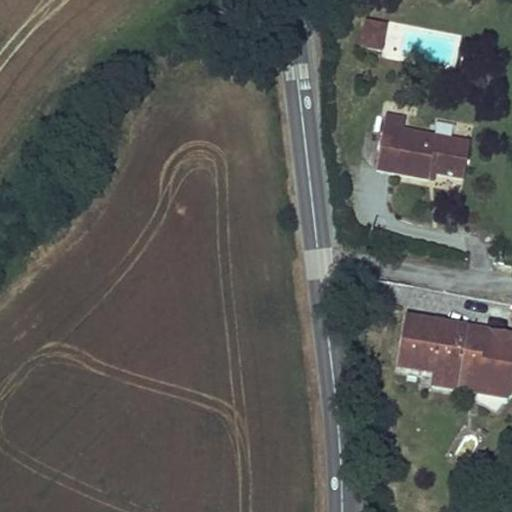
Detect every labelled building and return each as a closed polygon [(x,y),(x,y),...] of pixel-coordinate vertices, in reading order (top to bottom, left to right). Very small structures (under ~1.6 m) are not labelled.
[(365,24),(361,49),(383,53),(386,28),(365,24)] [(376,171),(426,181),(427,174),(436,175),(464,181),(470,145),(405,132),(406,121),(385,117),(376,171)] [(435,182),(436,175),(427,174),(426,181),(435,182)] [(484,342),(486,332),(406,320),(398,370),(433,375),(456,379),(454,392),(506,402),(511,394),(511,341),(511,346),(484,342)] [(511,346),(511,341),(511,338),(511,335),(486,332),(484,342),(511,346)] [(456,379),(433,375),(430,388),(454,392),(456,379)]
